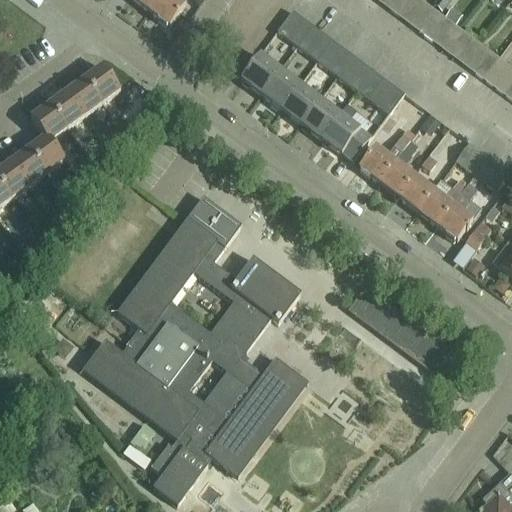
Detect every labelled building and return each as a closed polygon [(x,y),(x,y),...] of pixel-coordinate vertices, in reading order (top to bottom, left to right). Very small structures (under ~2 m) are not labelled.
[(132,0),(131,2),(151,17),(163,0),(132,0)] [(163,0),(151,17),(160,24),(158,26),(167,32),(168,30),(170,32),(185,11),(176,4),(178,0),(163,0)] [(398,0),(382,0),(379,6),(389,13),(398,0)] [(414,0),(398,0),(389,13),(399,21),(414,0)] [(415,0),(414,0),(399,21),(410,29),(426,8),(415,0)] [(447,0),(440,0),(433,10),(441,16),(451,3),(447,0)] [(426,8),(410,29),(422,38),(438,17),(426,8)] [(287,46),(303,25),(292,17),(276,38),(287,46)] [(449,25),(438,17),(422,38),(433,46),(449,25)] [(303,25),(287,46),(297,53),(313,32),(303,25)] [(449,25),(433,46),(443,54),(459,33),(449,25)] [(323,40),(313,32),(297,53),(307,61),(323,40)] [(469,40),(459,33),(443,54),(453,61),(469,40)] [(333,47),(323,40),(307,61),(317,68),(333,47)] [(479,48),(469,40),(453,61),(463,69),(479,48)] [(343,55),(333,47),(317,68),(327,76),(343,55)] [(479,48),(463,69),(473,76),(489,55),(479,48)] [(343,55),(327,76),(337,83),(353,62),(343,55)] [(489,55),(473,76),(483,84),(499,63),(489,55)] [(261,101),(279,76),(259,61),(240,86),(261,101)] [(363,70),(353,62),(337,83),(347,91),(363,70)] [(499,63),(483,84),(494,91),(509,70),(499,63)] [(373,77),(363,70),(347,91),(358,98),(373,77)] [(511,87),(511,72),(509,70),(494,91),(504,99),(511,87)] [(102,72),(84,86),(102,111),(121,98),(102,72)] [(279,76),(261,101),(281,116),(299,91),(279,76)] [(373,77),(358,98),(368,106),(383,85),(373,77)] [(394,92),(383,85),(368,106),(378,113),(394,92)] [(84,86),(66,98),(85,124),(102,111),(84,86)] [(299,91),(281,116),(301,131),(319,106),(299,91)] [(404,100),(394,92),(378,113),(388,121),(404,100)] [(85,124),(66,98),(49,111),(67,136),(85,124)] [(319,106),(301,131),(321,145),(339,121),(319,106)] [(67,136),(49,111),(30,125),(44,143),(46,142),(50,149),(52,148),(67,136)] [(339,121),(321,145),(341,161),(342,159),(353,168),(371,144),(364,139),(372,130),(356,118),(346,111),(341,118),(339,121)] [(439,129),(430,122),(421,134),(430,141),(439,129)] [(119,123),(114,129),(125,137),(130,131),(119,123)] [(489,151),(503,131),(492,124),(478,143),(489,151)] [(125,137),(114,129),(109,135),(120,143),(125,137)] [(379,190),(411,147),(415,142),(406,136),(386,162),(374,153),(358,174),(361,176),(360,177),(369,184),(370,182),(379,190)] [(46,142),(44,143),(28,155),(47,181),(66,167),(52,148),(50,149),(46,142)] [(418,152),(411,147),(379,190),(399,204),(415,183),(403,175),(412,163),(410,162),(418,152)] [(476,182),(490,164),(470,150),(457,168),(476,182)] [(28,155),(10,168),(29,194),(47,181),(28,155)] [(92,158),(87,165),(98,173),(103,166),(92,158)] [(430,162),(422,173),(429,178),(437,167),(430,162)] [(510,179),(490,164),(476,182),(497,197),(510,179)] [(98,173),(87,165),(83,171),(93,179),(98,173)] [(10,168),(0,175),(0,190),(12,206),(29,194),(10,168)] [(415,183),(399,204),(418,218),(434,198),(415,183)] [(442,187),(434,198),(418,218),(437,233),(469,192),(460,185),(452,195),(442,187)] [(0,190),(0,214),(12,206),(0,190)] [(476,197),(469,192),(437,233),(446,240),(445,241),(454,248),(455,246),(457,248),(473,227),(481,216),(469,207),(476,197)] [(66,194),(61,201),(71,209),(76,202),(66,194)] [(71,209),(61,201),(56,207),(66,215),(71,209)] [(150,339),(151,338),(158,344),(169,329),(201,353),(170,394),(177,399),(155,428),(178,446),(173,452),(170,450),(153,473),(164,481),(155,493),(179,511),(208,472),(201,467),(207,458),(239,483),(309,390),(276,364),(264,380),(242,363),(272,324),(279,329),(302,299),(254,263),(238,284),(214,266),(241,231),(203,202),(188,221),(189,222),(119,316),(141,333),(150,339)] [(511,204),(509,202),(501,213),(503,214),(511,220),(511,204)] [(486,225),(492,230),(501,219),(494,214),(486,225)] [(492,237),(482,229),(453,268),(464,275),(477,257),(492,237)] [(34,237),(44,245),(49,238),(38,230),(34,237)] [(44,245),(34,237),(29,243),(40,251),(44,245)] [(511,251),(507,248),(492,268),(511,282),(511,251)] [(465,275),(476,284),(483,273),(472,265),(465,275)] [(11,266),(6,273),(17,281),(22,274),(11,266)] [(17,281),(6,273),(1,280),(12,288),(17,281)] [(448,388),(463,368),(366,296),(351,316),(448,388)] [(505,296),(500,303),(505,306),(510,300),(505,296)] [(150,339),(141,333),(131,347),(123,357),(107,344),(84,374),(149,424),(155,428),(177,399),(170,394),(201,353),(169,329),(158,344),(151,338),(150,339)] [(146,429),(131,448),(141,455),(155,436),(146,429)] [(511,502),(511,481),(511,480),(485,505),(488,509),(484,511),(511,511),(505,505),(510,500),(511,502)]
